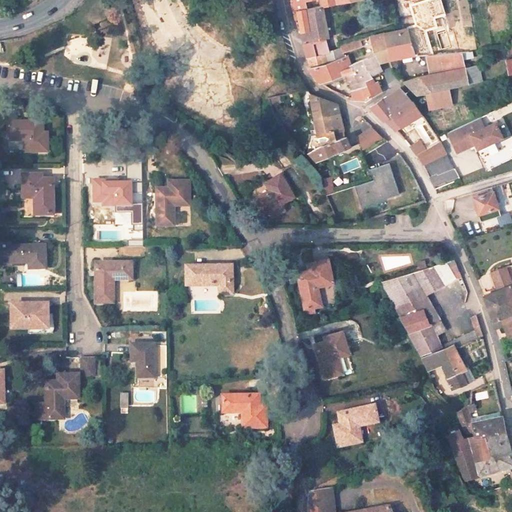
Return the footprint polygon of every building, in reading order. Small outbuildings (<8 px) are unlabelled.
[(309,5),(308,0),(293,0),(294,3),(296,12),(304,44),(306,43),(314,41),(309,19),(328,14),(324,1),(309,5)] [(340,0),(326,0),(324,1),(328,14),(329,14),(342,11),(343,11),(340,0)] [(358,8),(353,0),(340,0),(343,11),(357,8),(358,8)] [(430,61),(437,60),(430,36),(441,33),(438,23),(449,20),(444,2),(414,10),(420,30),(411,33),(411,38),(418,61),(430,61)] [(335,45),(328,14),(309,19),(314,41),(306,43),(307,49),(308,53),(335,45)] [(362,38),(342,43),(345,52),(364,47),(362,38)] [(418,61),(411,38),(408,38),(387,42),(395,68),(419,63),(418,61)] [(362,89),(354,72),(380,62),(384,69),(395,68),(387,42),(372,45),(345,56),(346,58),(348,64),(340,70),(314,78),(315,81),(317,85),(326,95),(350,86),(356,100),(366,97),(362,89)] [(348,64),(346,58),(334,62),(330,50),(309,55),(310,62),(314,78),(340,70),(348,64)] [(469,73),(466,57),(437,60),(430,61),(434,80),(469,73)] [(384,69),(380,62),(354,72),(362,89),(379,83),(376,78),(387,75),(384,69)] [(469,73),(473,90),(486,86),(480,71),(469,73)] [(473,90),(469,73),(434,80),(422,82),(406,88),(419,103),(422,103),(430,102),(454,96),(474,92),(473,90)] [(386,89),(382,82),(379,83),(362,89),(366,97),(386,89)] [(382,101),(389,96),(386,89),(366,97),(356,100),(359,108),(361,108),(365,108),(371,109),(382,101)] [(454,96),(430,102),(433,116),(456,113),(454,96)] [(416,111),(406,98),(394,107),(391,108),(399,120),(416,111)] [(341,125),(340,113),(322,106),(315,103),(319,128),(341,125)] [(424,122),(416,111),(399,120),(391,108),(380,116),(390,128),(392,127),(401,138),(424,122)] [(46,148),(46,130),(40,130),(40,119),(6,120),(6,133),(22,133),(23,136),(23,149),(46,148)] [(346,141),(341,125),(319,128),(325,156),(336,152),(339,150),(337,144),(346,141)] [(462,162),(475,156),(473,151),(478,149),(480,153),(482,158),(499,151),(507,147),(504,140),(501,132),(489,137),(485,127),(473,133),(453,142),(462,162)] [(372,156),(389,144),(378,135),(364,145),(372,156)] [(507,147),(499,151),(500,153),(511,149),(507,140),(504,140),(507,147)] [(353,155),(349,146),(348,146),(339,150),(336,152),(342,162),(353,155)] [(419,162),(430,156),(425,148),(414,154),(419,162)] [(436,153),(441,164),(449,161),(444,149),(436,153)] [(342,162),(336,152),(325,156),(305,163),(306,164),(314,173),(342,162)] [(430,156),(419,162),(425,171),(441,164),(436,153),(430,156)] [(379,187),(359,194),(366,214),(403,203),(394,172),(374,177),(379,187)] [(56,220),(55,185),(44,185),(43,181),(25,181),(27,204),(42,204),(43,220),(56,220)] [(98,206),(107,206),(108,210),(135,209),(134,186),(110,187),(110,184),(97,184),(98,206)] [(300,209),(285,185),(269,194),(274,203),(260,211),(269,227),(300,209)] [(159,194),(160,231),(176,231),(175,213),(192,213),(191,187),(172,188),(172,194),(159,194)] [(500,209),(496,196),(476,202),(478,207),(480,215),(500,209)] [(504,222),(500,209),(480,215),(482,220),(485,228),(504,222)] [(50,278),(49,254),(16,255),(15,247),(0,247),(0,261),(0,263),(15,262),(15,272),(34,272),(35,278),(50,278)] [(431,268),(429,262),(423,263),(425,270),(431,268)] [(453,327),(431,291),(457,284),(448,263),(431,268),(425,270),(385,282),(421,360),(450,347),(443,332),(453,327)] [(131,278),(131,266),(95,267),(97,306),(112,306),(112,279),(131,278)] [(232,299),(230,270),(185,271),(185,291),(219,290),(219,300),(232,299)] [(342,295),(337,271),(318,274),(319,282),(306,285),(312,321),(326,318),(322,298),(342,295)] [(511,310),(511,292),(506,277),(492,283),(499,301),(485,307),(489,319),(511,310)] [(45,316),(45,306),(11,307),(12,332),(48,331),(47,316),(45,316)] [(511,310),(489,319),(495,333),(502,330),(511,327),(511,328),(511,310)] [(484,338),(476,315),(470,317),(479,340),(484,338)] [(511,349),(511,328),(511,327),(502,330),(510,350),(511,349)] [(353,361),(346,339),(328,344),(329,349),(318,351),(328,384),(343,380),(338,365),(353,361)] [(468,370),(457,345),(450,347),(421,360),(429,377),(444,370),(455,392),(472,384),(466,371),(468,370)] [(156,382),(155,350),(132,350),(132,366),(139,367),(139,382),(156,382)] [(97,381),(96,362),(83,363),(84,382),(97,381)] [(79,401),(78,377),(58,378),(58,385),(46,386),(47,408),(35,408),(36,422),(61,422),(60,401),(79,401)] [(121,393),(120,409),(129,409),(130,393),(121,393)] [(196,395),(181,395),(181,413),(196,413),(196,395)] [(256,410),(255,399),(222,400),(222,418),(216,419),(216,432),(264,431),(263,411),(256,410)] [(508,429),(505,418),(478,423),(472,413),(478,409),(474,401),(454,414),(461,429),(467,441),(508,429)] [(364,445),(359,426),(377,421),(374,409),(340,418),(343,429),(336,431),(341,451),(364,445)] [(511,467),(511,448),(508,429),(467,441),(461,429),(447,437),(467,479),(511,467)] [(391,511),(384,511),(338,511),(336,494),(309,496),(310,511),(391,511)]
